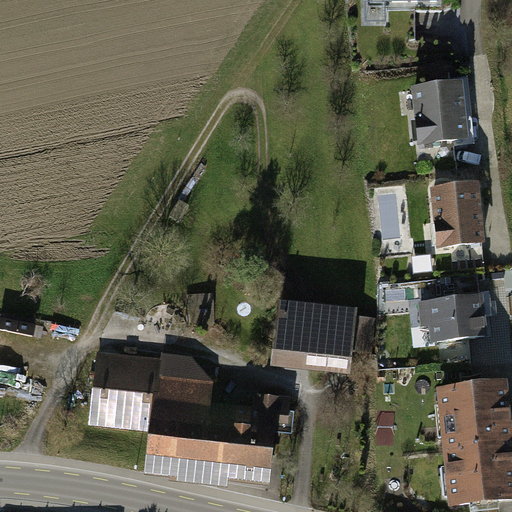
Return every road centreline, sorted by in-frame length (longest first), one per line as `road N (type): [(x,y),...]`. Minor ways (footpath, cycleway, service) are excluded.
road 1 (track): [(299,0),(194,148),(107,300),(45,413),(26,481)]
road 2 (tertiary): [(190,511),(0,479)]
